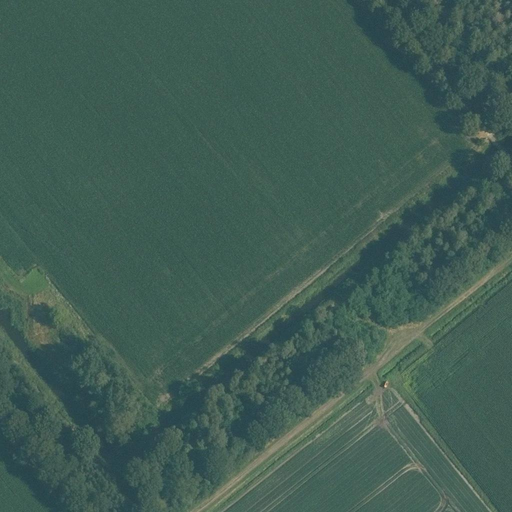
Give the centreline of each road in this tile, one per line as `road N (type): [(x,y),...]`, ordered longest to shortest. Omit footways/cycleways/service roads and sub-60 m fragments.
road 1 (track): [(196,511),(511,258)]
road 2 (track): [(384,0),(486,131)]
